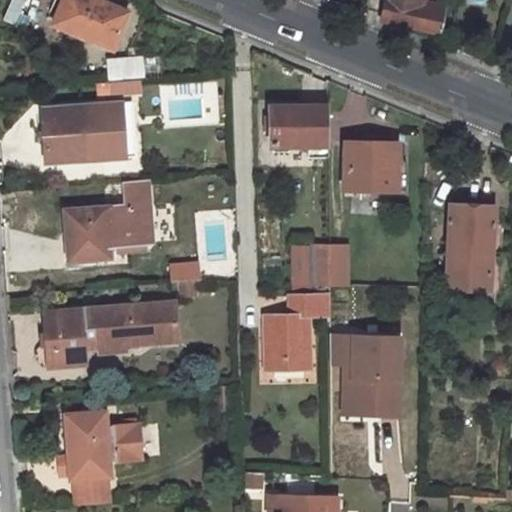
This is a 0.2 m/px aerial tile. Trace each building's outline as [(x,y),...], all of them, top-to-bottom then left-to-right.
[(94,0),(63,0),(53,26),(113,51),(128,14),(99,2),(94,0)] [(384,0),(380,21),(438,34),(443,12),(427,9),(428,0),(384,0)] [(140,56),(108,59),(110,82),(141,79),(140,56)] [(141,79),(110,82),(111,100),(142,98),(141,79)] [(298,106),(272,106),(273,146),(310,145),(310,157),(330,156),(330,105),(298,106)] [(79,106),(43,109),(44,136),(46,163),(83,161),(79,106)] [(347,142),(347,188),(399,191),(400,143),(369,142),(347,142)] [(111,258),(110,245),(151,242),(147,181),(124,183),(126,206),(69,211),(72,237),(67,237),(68,261),(111,258)] [(451,206),(448,287),(493,290),(496,208),(474,207),(451,206)] [(147,246),(117,248),(118,255),(148,252),(147,246)] [(331,246),(314,246),(315,284),(331,284),(331,246)] [(348,246),(331,246),(331,284),(348,285),(348,246)] [(290,315),(266,315),(267,344),(268,368),(311,367),(309,314),(332,314),(332,294),(291,295),(290,315)] [(175,303),(97,309),(100,340),(125,338),(125,344),(178,341),(175,303)] [(97,309),(83,310),(86,349),(100,348),(100,340),(97,309)] [(86,349),(83,310),(45,313),(48,341),(50,367),(86,364),(85,349),(86,349)] [(345,413),(354,413),(356,336),(332,335),(332,365),(347,365),(345,413)] [(399,415),(402,338),(356,336),(354,413),(379,414),(399,415)] [(104,413),(71,416),(73,451),(68,451),(71,481),(109,478),(108,462),(140,459),(137,423),(105,426),(104,413)] [(264,490),(265,472),(246,470),(247,490),(264,490)] [(109,478),(71,481),(73,506),(111,503),(109,478)] [(269,495),(269,511),(278,511),(279,496),(269,495)] [(338,511),(339,497),(279,496),(278,511),(338,511)]
